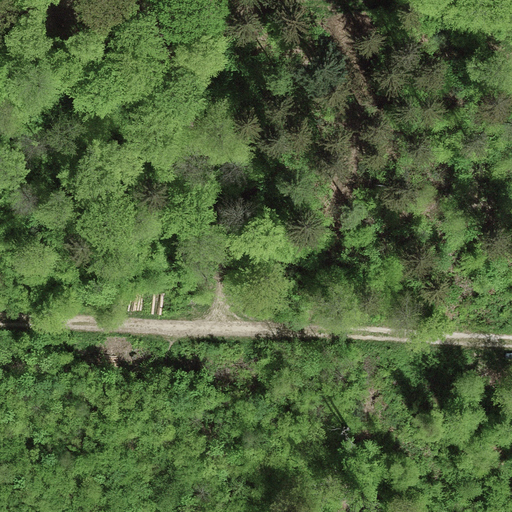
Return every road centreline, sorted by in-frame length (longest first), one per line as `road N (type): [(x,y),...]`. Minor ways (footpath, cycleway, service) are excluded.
road 1 (track): [(0,321),(511,342)]
road 2 (track): [(131,0),(166,53),(212,173),(222,240),(211,329)]
road 3 (track): [(0,18),(32,11),(208,13),(328,0)]
